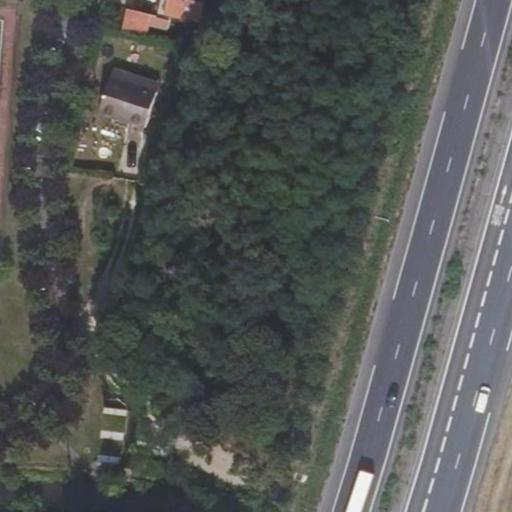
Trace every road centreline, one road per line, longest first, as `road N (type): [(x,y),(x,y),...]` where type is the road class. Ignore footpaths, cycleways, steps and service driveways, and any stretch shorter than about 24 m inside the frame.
road 1 (motorway): [(491,0),(352,511)]
road 2 (residential): [(53,0),(62,70),(46,143),(44,206),(72,356),(37,411),(0,431)]
road 3 (motorway): [(435,511),(511,233)]
